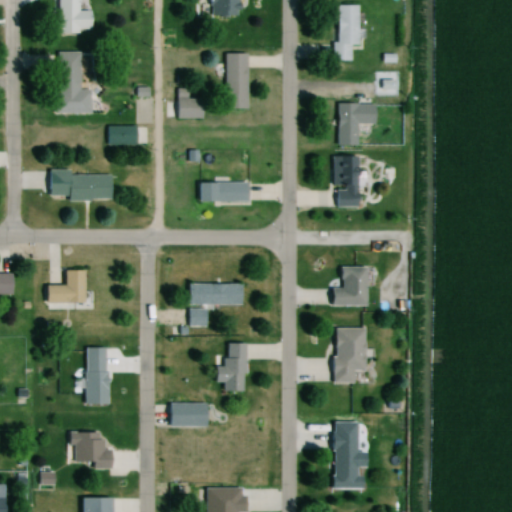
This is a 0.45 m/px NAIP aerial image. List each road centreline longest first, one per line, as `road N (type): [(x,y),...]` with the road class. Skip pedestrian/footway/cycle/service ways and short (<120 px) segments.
road 1 (residential): [(285,511),(288,0)]
road 2 (track): [(425,0),(426,511)]
road 3 (residential): [(0,237),(288,241)]
road 4 (residential): [(145,239),(143,511)]
road 5 (residential): [(12,238),(9,0)]
